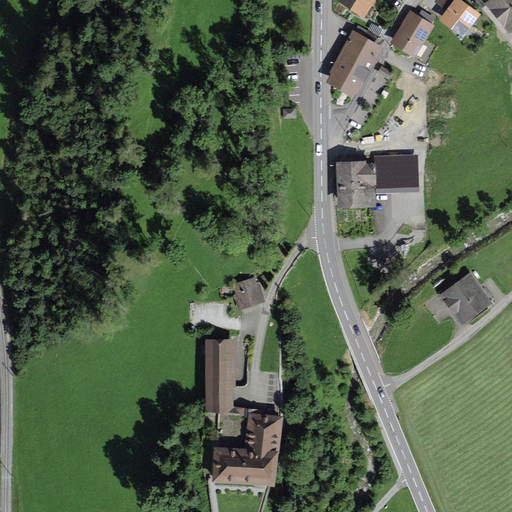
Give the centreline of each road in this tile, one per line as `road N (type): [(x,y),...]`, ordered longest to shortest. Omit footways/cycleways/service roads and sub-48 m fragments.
road 1 (secondary): [(321,119),(330,271),(377,395)]
road 2 (residential): [(511,296),(377,395)]
road 3 (residential): [(321,119),(358,99),(417,0)]
road 4 (secondary): [(377,395),(427,511)]
